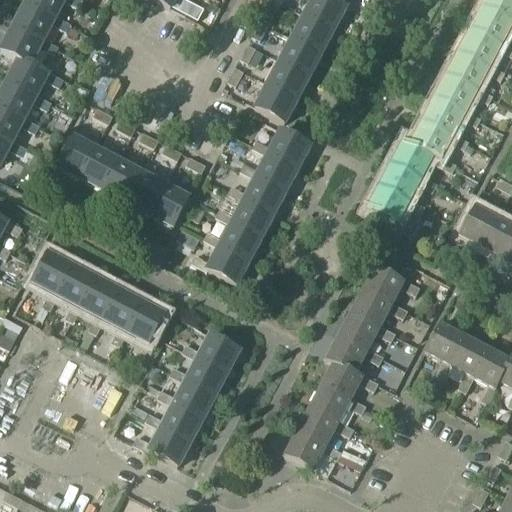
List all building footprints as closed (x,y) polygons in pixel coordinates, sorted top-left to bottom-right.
[(66,0),(66,1),(62,0),(28,0),(24,9),(53,25),(55,21),(63,6),(78,14),(83,5),(72,0),(66,0)] [(144,0),(169,13),(176,0),(187,0),(193,3),(194,0),(144,0)] [(321,0),(313,0),(303,20),(333,35),(345,12),(321,0)] [(511,0),(488,0),(484,10),(511,25),(511,23),(511,0)] [(263,19),(271,23),(279,8),(270,4),(263,19)] [(53,25),(24,9),(12,32),(41,48),(43,43),(51,28),(67,36),(71,28),(55,21),(53,25)] [(511,23),(511,25),(484,10),(472,33),(500,48),(500,47),(508,32),(511,34),(511,23)] [(291,43),(320,58),(333,35),(303,20),(291,43)] [(250,42),(259,46),(267,31),(258,27),(250,42)] [(0,54),(0,55),(4,58),(17,65),(28,71),(30,67),(39,52),(54,59),(59,51),(43,43),(41,48),(12,32),(0,54)] [(500,48),(472,33),(459,56),(488,71),(496,56),(511,64),(511,61),(511,53),(500,47),(500,48)] [(279,66),(308,82),(320,58),(291,43),(279,66)] [(255,54),(246,50),(238,65),(247,69),(255,54)] [(488,71),(459,56),(447,79),(476,94),(476,93),(484,79),(498,87),(503,78),(488,71)] [(28,71),(17,65),(5,88),(35,103),(36,100),(44,85),(59,93),(64,84),(46,75),(45,76),(30,67),(28,71)] [(267,89),(296,105),(308,82),(279,66),(267,89)] [(243,78),(234,73),(226,88),(235,92),(243,78)] [(476,94),(447,79),(435,102),(464,117),(471,103),(486,110),(491,101),(476,93),(476,94)] [(35,103),(5,88),(0,97),(0,114),(23,126),(24,123),(32,109),(47,116),(51,108),(36,100),(35,103)] [(296,105),(267,89),(254,112),(284,128),(296,105)] [(464,117),(435,102),(423,125),(452,140),(459,125),(474,133),(479,124),(464,117)] [(23,126),(0,114),(0,143),(10,149),(12,146),(20,131),(34,139),(39,131),(24,123),(23,126)] [(96,114),(92,122),(107,130),(112,122),(96,114)] [(423,125),(411,149),(440,163),(447,148),(462,156),(467,147),(452,140),(423,125)] [(119,126),(115,134),(130,142),(135,134),(119,126)] [(251,154),(266,162),(268,159),(296,174),(309,151),(280,136),(270,154),(255,147),(251,154)] [(142,138),(138,146),(153,154),(158,146),(142,138)] [(80,183),(95,154),(72,141),(56,170),(80,183)] [(10,149),(0,143),(0,169),(8,155),(22,162),(26,154),(12,146),(10,149)] [(440,163),(411,149),(405,145),(392,169),(420,184),(422,182),(432,163),(439,167),(436,172),(450,179),(455,171),(440,163)] [(165,150),(161,158),(176,166),(181,158),(165,150)] [(95,154),(80,183),(103,195),(118,166),(95,154)] [(239,178),(254,186),(256,182),(284,197),(296,174),(268,159),(266,162),(258,177),(243,170),(239,178)] [(205,171),(189,163),(185,171),(200,179),(205,171)] [(118,166),(103,195),(126,207),(141,178),(118,166)] [(420,184),(392,169),(380,193),(408,208),(409,206),(417,191),(431,198),(436,189),(422,182),(420,184)] [(141,178),(126,207),(149,219),(164,190),(141,178)] [(227,201),(242,208),(243,205),(272,221),(284,197),(256,182),(254,186),(246,200),(231,193),(227,201)] [(511,190),(499,184),(494,192),(510,200),(511,196),(511,190)] [(164,190),(149,219),(172,232),(188,203),(164,190)] [(408,208),(380,193),(367,217),(395,232),(405,214),(419,221),(423,213),(409,206),(408,208)] [(215,224),(230,231),(231,229),(260,244),(272,221),(243,205),(242,208),(234,223),(219,215),(215,224)] [(481,253),(496,223),(473,211),(457,240),(481,253)] [(4,226),(0,223),(0,239),(3,233),(18,241),(22,233),(5,225),(4,226)] [(504,265),(511,249),(511,231),(496,223),(481,253),(504,265)] [(203,247),(218,254),(219,252),(248,267),(260,244),(231,229),(230,231),(222,246),(207,239),(203,247)] [(0,262),(5,265),(10,257),(0,251),(0,262)] [(191,270),(206,277),(207,276),(235,291),(248,267),(219,252),(218,254),(210,269),(195,262),(191,270)] [(46,258),(31,287),(50,297),(42,312),(50,317),(58,302),(54,300),(70,271),(46,258)] [(54,300),(58,302),(72,309),(64,324),(72,329),(80,314),(78,312),(93,284),(70,271),(54,300)] [(403,286),(374,271),(362,295),(392,310),(392,309),(400,294),(414,301),(419,293),(403,285),(403,286)] [(88,336),(87,336),(79,351),(88,355),(95,340),(96,341),(104,326),(102,325),(117,296),(93,284),(78,312),(80,314),(96,322),(88,336)] [(392,310),(362,295),(349,318),(379,334),(380,332),(388,317),(402,324),(406,316),(392,309),(392,310)] [(104,326),(119,334),(111,349),(119,353),(127,338),(125,337),(140,309),(117,296),(102,325),(104,326)] [(142,346),(134,361),(143,366),(151,351),(149,350),(164,321),(140,309),(125,337),(127,338),(142,346)] [(379,334),(349,318),(337,342),(367,358),(368,355),(376,340),(390,348),(394,339),(380,332),(379,334)] [(14,345),(17,338),(21,332),(4,322),(3,331),(8,333),(4,340),(14,345)] [(425,358),(443,368),(435,382),(443,387),(451,372),(447,370),(463,342),(440,330),(425,358)] [(0,351),(8,356),(13,347),(0,340),(0,351)] [(181,359),(196,367),(198,365),(226,380),(239,357),(210,341),(200,359),(185,351),(181,359)] [(325,366),(332,370),(354,381),(355,380),(363,363),(377,371),(382,363),(368,355),(367,358),(337,342),(325,366)] [(451,372),(466,381),(458,395),(466,399),(474,385),(470,383),(485,355),(463,342),(447,370),(451,372)] [(470,383),(474,385),(488,393),(481,406),(489,411),(497,396),(496,396),(499,389),(497,387),(508,367),(485,355),(470,383)] [(497,387),(499,389),(511,395),(511,404),(507,413),(511,415),(511,359),(511,360),(508,367),(497,387)] [(168,382),(184,390),(185,388),(214,403),(226,380),(198,365),(196,367),(188,382),(172,374),(168,382)] [(354,381),(332,370),(320,393),(349,408),(351,405),(358,390),(373,398),(377,390),(361,381),(361,383),(355,380),(354,381)] [(156,404),(172,413),(173,411),(201,427),(214,403),(185,388),(184,390),(176,405),(160,397),(150,391),(147,398),(157,403),(156,404)] [(349,408),(320,393),(308,416),(336,431),(337,428),(346,413),(361,420),(365,412),(351,405),(349,408)] [(144,428),(159,436),(160,434),(189,450),(201,427),(173,411),(172,413),(164,428),(148,420),(144,428)] [(336,431),(308,416),(295,439),(324,455),(326,451),(334,436),(349,443),(353,435),(337,428),(336,431)] [(132,450),(147,458),(148,458),(177,473),(189,450),(160,434),(159,436),(151,451),(136,443),(132,450)] [(324,455),(295,439),(283,462),(312,477),(322,459),(336,466),(340,458),(326,451),(324,455)] [(511,451),(511,450),(504,446),(496,461),(504,466),(511,451)] [(500,474),(492,470),(484,486),(492,490),(500,474)] [(480,511),(488,498),(480,493),(471,509),(477,511),(480,511)] [(6,497),(2,505),(15,511),(17,511),(21,505),(6,497)]
